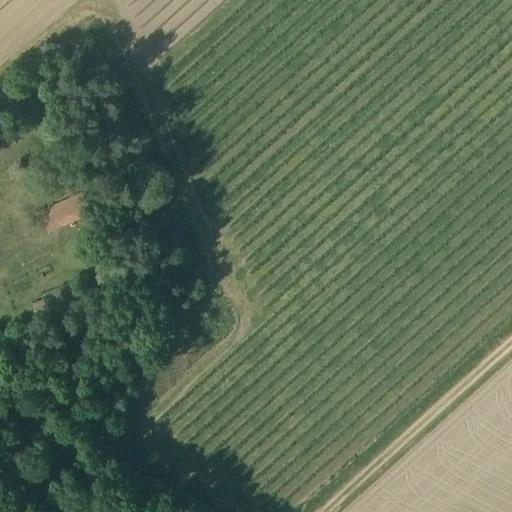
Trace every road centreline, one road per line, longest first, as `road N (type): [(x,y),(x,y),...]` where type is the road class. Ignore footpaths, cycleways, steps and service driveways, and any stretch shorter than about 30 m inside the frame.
road 1 (unclassified): [(511,344),(324,511)]
road 2 (unclassified): [(201,511),(149,485),(53,391),(0,370)]
